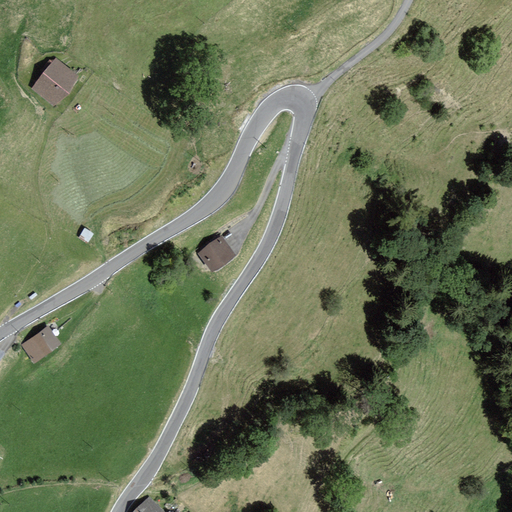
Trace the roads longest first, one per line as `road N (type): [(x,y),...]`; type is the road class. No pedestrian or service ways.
road 1 (unclassified): [(303,101),(272,233),(210,334),(172,430),(120,511)]
road 2 (unclassified): [(0,333),(202,210),(228,182),(269,108),(288,97),(303,101)]
road 3 (unclassified): [(303,101),(376,43),(408,0)]
